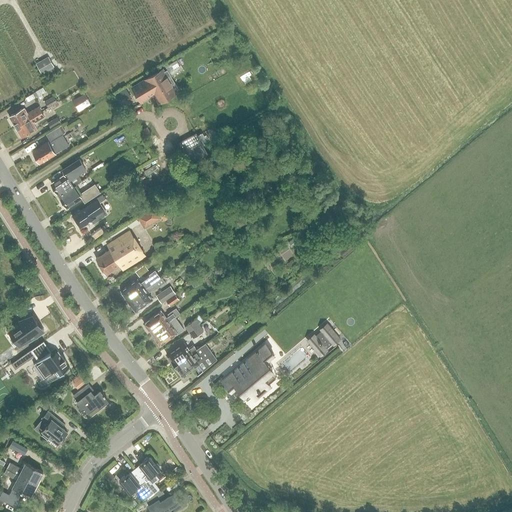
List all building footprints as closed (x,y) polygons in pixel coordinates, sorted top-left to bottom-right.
[(48,57),(36,64),(41,74),(54,67),(48,57)] [(164,70),(132,88),(141,103),(154,96),(159,104),(180,92),(170,75),(168,76),(164,70)] [(41,95),(45,93),(42,88),(35,93),(40,101),(44,99),(41,95)] [(91,105),(85,95),(72,102),(78,112),(91,105)] [(48,108),(57,103),(53,96),(44,102),(48,108)] [(9,116),(16,128),(42,112),(39,107),(28,114),(24,108),(9,116)] [(45,117),(42,112),(16,128),(22,138),(37,129),(33,123),(45,117)] [(60,118),(50,124),(53,128),(62,123),(60,118)] [(152,136),(146,126),(141,129),(147,139),(152,136)] [(40,164),(71,145),(64,134),(66,134),(62,127),(47,136),(51,142),(49,143),(48,142),(42,145),(43,146),(33,152),(37,158),(36,159),(38,162),(39,162),(40,164)] [(196,133),(179,143),(191,163),(207,154),(196,133)] [(59,196),(77,184),(82,181),(77,174),(86,168),(80,159),(63,170),(66,176),(52,185),(59,196)] [(81,199),(84,203),(100,193),(95,185),(82,193),(77,184),(59,196),(67,208),(81,199)] [(97,200),(72,217),(80,228),(92,220),(94,223),(107,214),(99,203),(105,199),(102,194),(96,199),(97,200)] [(136,200),(125,206),(130,215),(141,209),(136,200)] [(153,207),(138,217),(145,227),(160,217),(153,207)] [(130,230),(107,245),(110,249),(96,257),(106,274),(112,270),(115,274),(145,254),(130,230)] [(144,265),(136,271),(140,276),(148,271),(144,265)] [(137,277),(121,289),(121,290),(121,292),(124,295),(125,295),(128,300),(155,280),(152,276),(142,284),(137,277)] [(155,280),(128,300),(132,304),(132,306),(134,309),(135,309),(136,310),(152,298),(148,293),(152,290),(153,291),(154,290),(165,282),(160,276),(155,280)] [(235,280),(228,285),(231,290),(238,285),(235,280)] [(157,294),(156,295),(161,303),(163,302),(166,300),(167,299),(175,294),(169,286),(157,294)] [(167,299),(166,300),(170,305),(171,304),(178,299),(175,294),(167,299)] [(181,312),(177,306),(169,312),(170,314),(166,317),(161,310),(145,322),(152,332),(176,316),(181,312)] [(18,321),(6,330),(7,330),(9,328),(21,344),(34,335),(36,337),(44,332),(32,315),(20,324),(18,321)] [(185,328),(176,316),(152,332),(160,343),(176,331),(177,333),(185,328)] [(199,325),(195,319),(184,327),(188,333),(199,325)] [(340,339),(327,324),(320,330),(321,331),(315,336),(314,335),(307,341),(320,356),(327,350),(325,348),(332,343),(333,345),(340,339)] [(188,333),(193,339),(204,331),(199,325),(188,333)] [(202,345),(199,340),(187,348),(183,342),(166,354),(167,356),(170,358),(172,360),(171,361),(173,363),(173,365),(202,345)] [(206,343),(202,345),(173,365),(175,366),(177,369),(178,368),(179,370),(180,374),(181,375),(198,363),(203,370),(217,359),(206,343)] [(257,350),(256,351),(256,352),(222,381),(231,391),(239,385),(244,391),(242,393),(243,394),(247,390),(255,400),(271,387),(262,378),(272,369),(266,362),(274,355),(265,344),(258,350),(257,350)] [(35,347),(11,364),(15,370),(39,353),(35,347)] [(50,352),(33,364),(43,378),(53,371),(57,376),(70,368),(58,351),(52,355),(50,352)] [(79,376),(71,382),(77,389),(85,383),(79,376)] [(108,400),(100,391),(95,395),(87,385),(72,396),(80,405),(77,408),(84,417),(90,418),(106,405),(104,402),(108,400)] [(51,403),(43,396),(38,403),(46,409),(51,403)] [(41,417),(42,418),(34,429),(47,440),(50,436),(58,443),(60,440),(61,441),(65,435),(64,435),(67,432),(61,427),(64,423),(47,410),(41,417)] [(13,440),(9,446),(24,455),(28,449),(13,440)] [(150,456),(135,468),(146,482),(151,490),(154,493),(159,489),(154,483),(164,475),(160,470),(161,470),(150,456)] [(11,463),(8,469),(19,475),(36,484),(42,472),(25,463),(22,468),(11,463)] [(177,467),(172,471),(176,476),(181,472),(177,467)] [(135,468),(120,480),(131,494),(137,489),(145,499),(154,493),(151,490),(146,482),(135,468)] [(19,475),(8,495),(17,500),(21,492),(29,497),(36,484),(19,475)] [(149,504),(164,493),(160,489),(146,499),(149,504)] [(150,511),(156,511),(164,508),(166,511),(169,511),(182,504),(175,493),(160,502),(158,499),(147,506),(150,511)]
